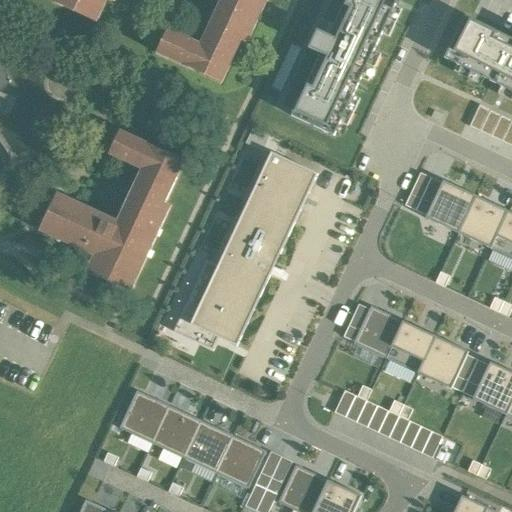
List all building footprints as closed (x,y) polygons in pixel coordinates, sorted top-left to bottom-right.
[(50,0),(53,2),(52,3),(70,12),(71,12),(96,23),(106,1),(112,4),(113,0),(50,0)] [(220,0),(200,45),(167,29),(156,53),(220,84),(240,41),(246,44),(266,0),(220,0)] [(320,56),(291,118),(334,138),(398,0),(345,0),(329,36),(317,31),(308,51),(320,56)] [(511,39),(466,16),(444,59),(511,93),(511,39)] [(491,111),(480,106),(470,129),(480,134),(491,111)] [(502,116),(491,111),(480,134),(491,139),(502,116)] [(511,122),(511,121),(502,116),(491,139),(502,144),(511,122)] [(511,122),(502,144),(511,148),(511,122)] [(141,172),(116,224),(56,196),(39,233),(93,258),(85,274),(129,294),(169,208),(164,206),(184,163),(119,133),(108,157),(141,172)] [(318,175),(271,154),(192,325),(238,347),(318,175)] [(416,212),(432,180),(421,175),(405,207),(416,212)] [(426,217),(442,185),(432,180),(416,212),(426,217)] [(459,235),(476,197),(443,181),(442,185),(426,217),(425,219),(459,235)] [(508,212),(476,197),(459,235),(490,250),(508,212)] [(511,213),(508,212),(490,250),(511,259),(511,213)] [(353,345),(386,360),(404,322),(385,313),(384,315),(371,308),(370,310),(359,305),(343,338),(354,343),(353,345)] [(386,360),(419,375),(437,337),(404,322),(386,360)] [(419,375),(450,390),(451,389),(467,356),(469,352),(437,337),(419,375)] [(467,356),(451,389),(462,394),(478,361),(467,356)] [(488,366),(478,361),(462,394),(473,399),(488,366)] [(472,401),(505,416),(511,401),(511,372),(490,362),(488,366),(473,399),(472,401)] [(120,430),(152,445),(170,408),(137,393),(120,430)] [(335,414),(346,419),(356,398),(346,393),(335,414)] [(346,419),(357,424),(367,403),(356,398),(346,419)] [(357,424),(367,429),(378,408),(367,403),(357,424)] [(152,445),(184,460),(202,423),(170,408),(152,445)] [(367,429),(378,434),(388,413),(378,408),(367,429)] [(378,434),(389,439),(399,418),(388,413),(378,434)] [(389,439),(399,444),(410,423),(399,418),(389,439)] [(184,460),(216,475),(233,437),(202,423),(184,460)] [(399,444),(410,449),(420,428),(410,423),(399,444)] [(410,449),(421,455),(431,433),(420,428),(410,449)] [(421,455),(431,460),(442,438),(431,433),(421,455)] [(216,475),(248,490),(266,452),(233,437),(216,475)] [(256,485),(266,490),(281,457),(271,452),(256,485)] [(103,463),(113,468),(117,459),(108,454),(103,463)] [(293,462),(281,457),(266,490),(277,495),(293,462)] [(279,503),(297,511),(313,511),(328,481),(296,466),(279,503)] [(137,478),(146,483),(150,474),(141,469),(137,478)] [(354,511),(362,497),(328,481),(313,511),(354,511)] [(169,493),(179,497),(183,488),(173,484),(169,493)] [(255,511),(266,490),(256,485),(245,507),(255,511)] [(269,511),(277,495),(266,490),(255,511),(269,511)] [(496,511),(477,503),(459,494),(450,511),(496,511)] [(80,511),(107,511),(85,501),(80,511)]
